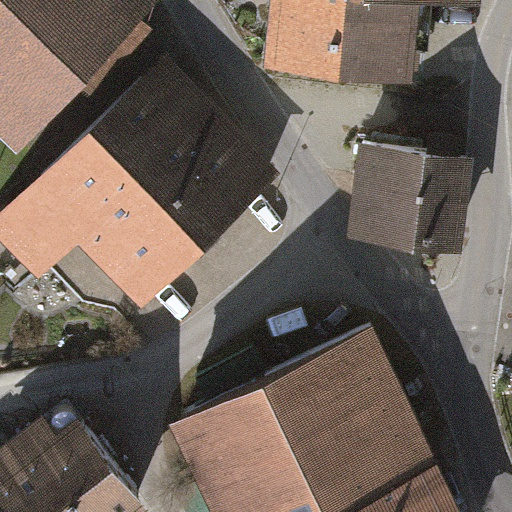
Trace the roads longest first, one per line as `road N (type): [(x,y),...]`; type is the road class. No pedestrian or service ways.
road 1 (unclassified): [(190,0),(284,154),(444,351)]
road 2 (residential): [(444,351),(474,317),(481,294),(491,78),(511,8)]
road 3 (unclassified): [(444,351),(511,511)]
